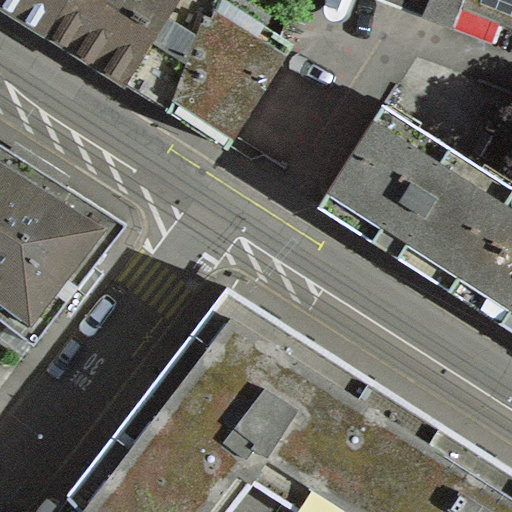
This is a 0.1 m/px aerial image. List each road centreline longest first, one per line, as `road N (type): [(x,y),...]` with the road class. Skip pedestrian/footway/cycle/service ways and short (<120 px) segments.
road 1 (unknown): [(511,406),(0,81)]
road 2 (residential): [(220,225),(0,506)]
